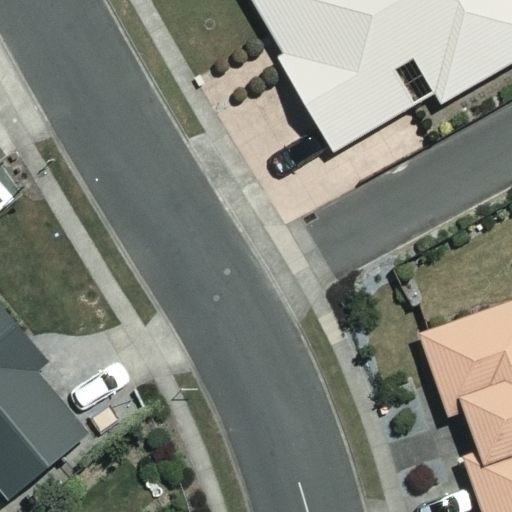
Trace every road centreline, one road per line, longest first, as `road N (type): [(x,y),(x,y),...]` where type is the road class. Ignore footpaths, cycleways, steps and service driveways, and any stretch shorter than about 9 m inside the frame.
road 1 (residential): [(224,312),(48,0)]
road 2 (residential): [(224,312),(511,148)]
road 3 (residential): [(306,511),(224,312)]
